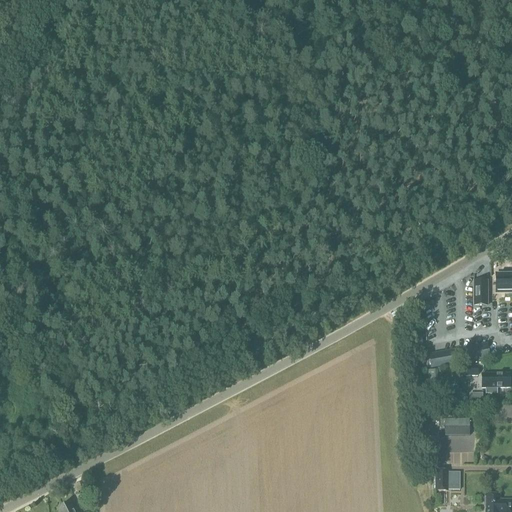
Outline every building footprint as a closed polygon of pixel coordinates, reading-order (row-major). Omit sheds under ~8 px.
[(511,275),(496,276),(496,288),(496,293),(511,292),(511,275)] [(488,282),(473,282),(473,308),(488,308),(488,282)] [(487,346),(430,355),(432,368),(489,359),(487,346)] [(480,366),(465,366),(465,377),(479,377),(480,366)] [(485,388),(485,395),(497,395),(497,389),(510,389),(510,375),(490,375),(490,388),(485,388)] [(469,416),(444,417),(444,429),(469,429),(469,416)] [(436,472),(436,491),(447,492),(447,472),(436,472)] [(499,497),(485,497),(485,506),(486,506),(485,511),(511,511),(511,501),(499,501),(499,497)]
